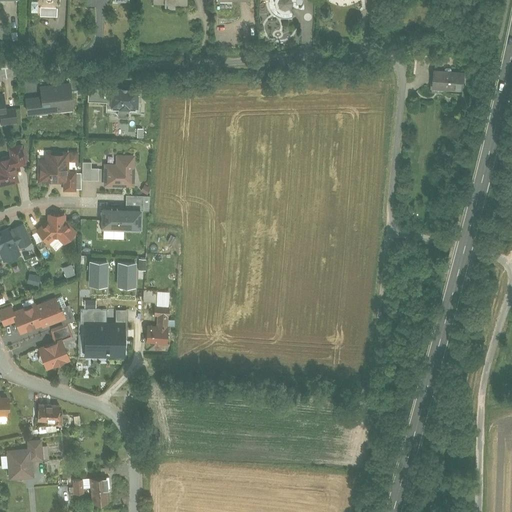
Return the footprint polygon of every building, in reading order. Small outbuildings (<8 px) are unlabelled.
[(270,0),(272,7),(276,12),(281,14),(287,17),(294,18),(300,16),(296,7),(300,5),(302,7),(310,6),(309,2),(304,2),(304,1),(305,0),(270,0)] [(471,69),(438,67),(437,89),(470,91),(471,69)] [(24,90),(26,109),(72,104),(69,75),(37,79),(38,89),(24,90)] [(135,85),(108,84),(107,104),(134,106),(135,85)] [(3,89),(0,89),(0,121),(15,120),(14,103),(4,104),(3,89)] [(0,181),(17,178),(14,164),(25,162),(20,140),(6,143),(8,153),(0,154),(0,181)] [(36,155),(36,180),(61,180),(61,187),(74,187),(74,167),(67,167),(67,147),(43,147),(43,154),(36,155)] [(113,162),(102,162),(101,183),(130,184),(132,153),(114,152),(113,162)] [(89,159),(80,159),(80,177),(96,178),(96,165),(89,165),(89,159)] [(139,207),(99,206),(98,226),(139,228),(139,207)] [(65,212),(49,211),(48,219),(35,229),(47,241),(55,233),(64,243),(75,230),(65,219),(65,212)] [(0,257),(1,260),(19,252),(15,244),(17,243),(18,245),(30,240),(21,221),(8,227),(7,224),(0,227),(0,257)] [(106,259),(89,258),(88,284),(105,285),(106,259)] [(134,261),(117,260),(116,286),(133,287),(134,261)] [(70,261),(61,265),(65,276),(74,272),(70,261)] [(39,274),(27,271),(25,281),(37,283),(39,274)] [(142,300),(154,301),(155,289),(142,288),(142,300)] [(157,288),(157,302),(169,302),(169,288),(157,288)] [(61,294),(55,297),(64,317),(59,319),(61,324),(66,322),(74,319),(68,303),(65,304),(61,294)] [(14,320),(19,332),(40,324),(40,326),(59,319),(64,317),(55,297),(55,295),(35,303),(34,301),(12,309),(10,303),(0,306),(0,318),(2,325),(14,320)] [(85,297),(85,305),(96,305),(96,297),(85,297)] [(166,342),(167,314),(168,303),(153,302),(152,314),(155,314),(155,323),(146,323),(145,341),(166,342)] [(83,321),(105,321),(105,308),(80,308),(80,321),(83,321)] [(83,321),(83,353),(122,353),(122,321),(105,321),(83,321)] [(66,322),(61,324),(48,329),(52,338),(54,337),(55,339),(61,337),(61,338),(71,334),(66,322)] [(61,338),(61,337),(55,339),(55,340),(43,344),(43,343),(37,345),(46,368),(69,359),(61,338)] [(0,414),(6,415),(6,408),(9,408),(8,395),(0,394),(0,414)] [(44,402),(37,402),(36,420),(45,420),(45,419),(52,419),(51,422),(53,424),(61,424),(62,411),(58,410),(58,403),(51,402),(51,404),(44,403),(44,402)] [(26,448),(5,450),(8,480),(33,477),(31,460),(42,459),(42,456),(40,445),(40,437),(25,439),(26,448)] [(107,502),(105,477),(88,478),(89,487),(90,504),(107,502)] [(81,488),(89,487),(88,478),(70,479),(71,494),(82,493),(81,488)]
